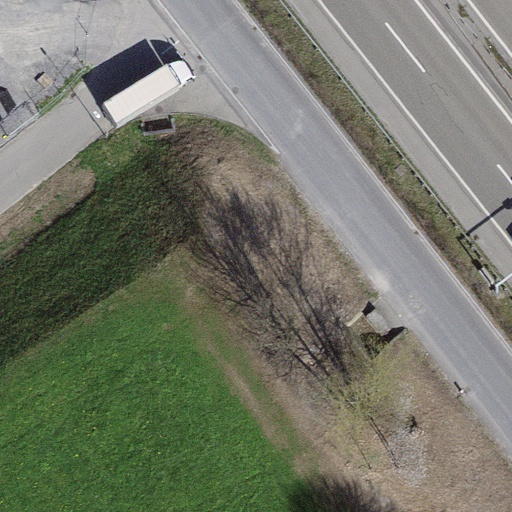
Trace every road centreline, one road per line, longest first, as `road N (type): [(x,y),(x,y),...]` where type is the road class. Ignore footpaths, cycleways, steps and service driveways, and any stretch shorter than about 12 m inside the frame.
road 1 (residential): [(182,0),(511,426)]
road 2 (motorway): [(366,0),(511,183)]
